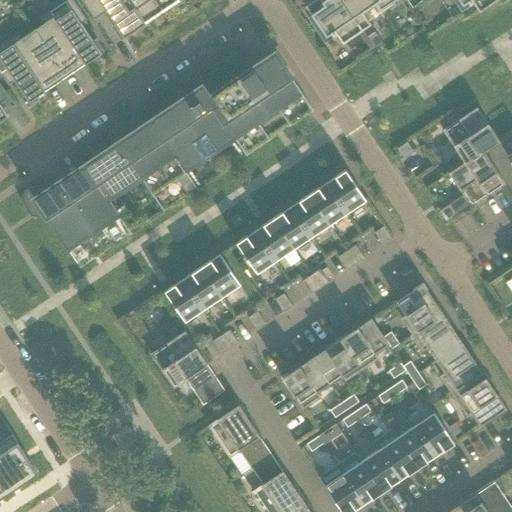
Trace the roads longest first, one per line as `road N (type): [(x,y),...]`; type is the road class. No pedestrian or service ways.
road 1 (residential): [(423,238),(233,364),(333,511)]
road 2 (residential): [(0,171),(257,0)]
road 3 (residential): [(265,0),(423,238)]
road 4 (residential): [(93,481),(19,372)]
road 5 (residential): [(442,264),(511,368)]
